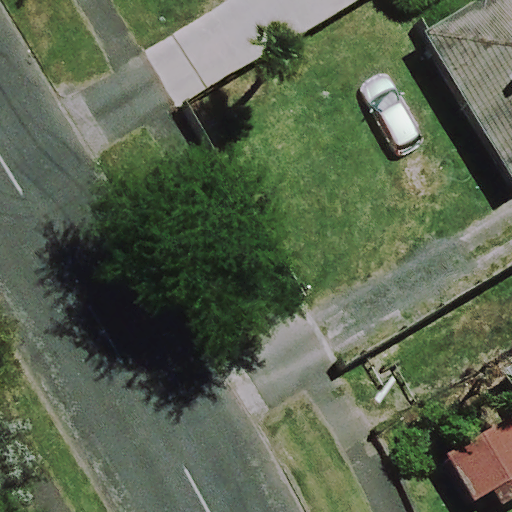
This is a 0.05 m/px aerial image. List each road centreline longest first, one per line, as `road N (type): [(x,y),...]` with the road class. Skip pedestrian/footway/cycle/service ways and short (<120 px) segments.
road 1 (residential): [(0,154),(207,511)]
road 2 (track): [(181,457),(511,268)]
